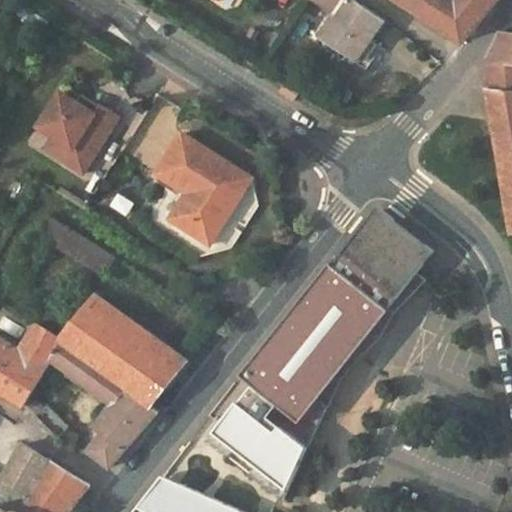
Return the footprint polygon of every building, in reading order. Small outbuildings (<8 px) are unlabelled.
[(316,0),(335,12),(344,0),(316,0)] [(318,36),(356,59),(383,20),(354,0),(344,0),(335,12),(318,36)] [(453,0),(398,0),(438,26),(457,3),(453,0)] [(496,0),(459,0),(457,3),(438,26),(439,26),(452,33),(465,39),(496,0)] [(296,100),(303,89),(288,80),(281,90),(296,100)] [(511,93),(489,91),(511,213),(511,93)] [(62,93),(40,127),(56,137),(73,149),(66,160),(84,171),(119,117),(100,105),(95,114),(77,103),(62,93)] [(95,114),(100,105),(83,94),(77,103),(95,114)] [(180,203),(170,219),(210,245),(221,229),(252,179),(182,134),(156,174),(186,193),(193,198),(187,207),(180,203)] [(47,149),(66,160),(73,149),(56,137),(47,149)] [(186,193),(180,203),(187,207),(193,198),(186,193)] [(332,262),(242,375),(280,406),(272,416),(310,446),(329,405),(322,399),(392,309),(390,308),(435,250),(380,207),(334,264),(332,262)] [(51,243),(105,276),(117,257),(49,215),(38,236),(51,243)] [(30,249),(43,257),(51,243),(38,236),(30,249)] [(14,277),(26,284),(43,257),(30,249),(14,277)] [(114,319),(91,302),(62,338),(63,339),(86,355),(114,319)] [(182,367),(114,319),(86,355),(154,404),(182,367)] [(19,349),(0,338),(0,387),(2,389),(24,406),(28,398),(52,358),(63,339),(62,338),(35,321),(19,349)] [(52,358),(116,405),(98,427),(105,432),(99,439),(90,450),(109,466),(159,408),(154,404),(86,355),(63,339),(52,358)] [(280,406),(242,375),(211,416),(221,424),(209,440),(285,498),(310,446),(272,416),(280,406)] [(63,429),(65,427),(47,406),(45,407),(37,401),(35,403),(28,398),(24,406),(55,437),(63,429)] [(105,432),(98,427),(92,433),(99,439),(105,432)] [(77,435),(63,429),(55,437),(61,443),(72,445),(77,435)] [(0,498),(22,511),(65,511),(89,483),(23,443),(4,475),(0,481),(0,498)] [(248,511),(165,476),(138,511),(248,511)] [(0,511),(22,511),(0,498),(0,511)]
